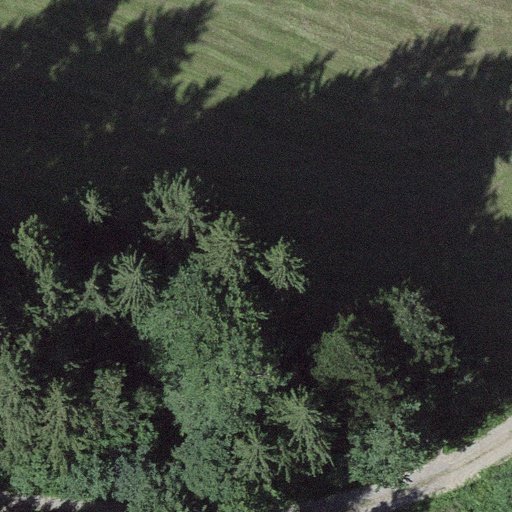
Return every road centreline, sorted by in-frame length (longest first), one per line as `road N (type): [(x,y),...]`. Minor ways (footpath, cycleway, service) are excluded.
road 1 (track): [(511,435),(451,471),(320,511)]
road 2 (track): [(136,511),(0,497)]
